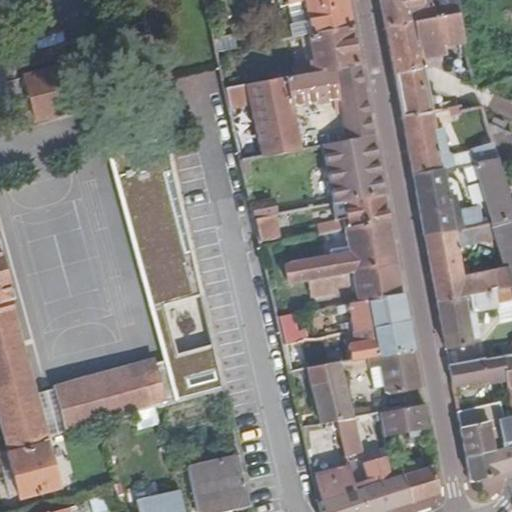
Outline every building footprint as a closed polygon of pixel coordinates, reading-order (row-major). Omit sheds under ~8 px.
[(292,29),(294,41),(312,37),(353,29),(347,0),(286,0),(289,8),(306,3),(311,25),(292,29)] [(377,0),(384,33),(456,16),(452,0),(431,0),(432,5),(422,6),(420,0),(409,0),(408,0),(407,0),(377,0)] [(456,16),(384,33),(401,121),(427,115),(439,113),(438,105),(428,106),(418,54),(462,44),(457,23),(456,16)] [(13,36),(18,58),(112,34),(110,22),(65,33),(62,24),(13,36)] [(353,29),(312,37),(316,62),(296,66),(298,77),(360,64),(353,29)] [(217,43),(220,55),(238,52),(235,39),(217,43)] [(298,77),(228,91),(233,111),(252,108),(262,158),(326,146),(373,138),(360,64),(298,77)] [(35,121),(79,110),(69,67),(23,78),(35,121)] [(459,114),(458,115),(467,151),(490,147),(484,126),(479,110),(459,114)] [(431,139),(427,115),(401,121),(412,178),(440,173),(444,172),(442,164),(436,165),(435,154),(441,153),(439,138),(431,139)] [(165,298),(201,289),(163,118),(120,131),(165,298)] [(499,178),(511,174),(511,150),(509,138),(499,134),(503,126),(494,121),(490,129),(484,126),(490,147),(494,163),(499,178)] [(373,138),(326,146),(337,204),(383,195),(373,138)] [(467,151),(471,167),(494,163),(490,147),(467,151)] [(511,223),(511,220),(511,218),(499,178),(494,163),(471,167),(489,228),(511,223)] [(440,173),(412,178),(424,241),(452,235),(460,234),(454,204),(447,205),(440,173)] [(345,231),(388,223),(383,195),(337,204),(333,205),(336,220),(343,219),(345,231)] [(254,205),(257,219),(277,216),(278,215),(275,202),(254,205)] [(277,216),(257,219),(262,242),(281,238),(277,216)] [(286,234),(288,243),(345,231),(343,219),(336,220),(337,223),(286,234)] [(401,296),(388,223),(345,231),(347,238),(341,239),(343,253),(284,264),(291,302),(337,293),(336,287),(348,286),(349,295),(357,293),(359,303),(401,296)] [(436,306),(493,295),(509,292),(511,291),(511,223),(489,228),(494,243),(503,271),(468,277),(466,268),(458,269),(455,249),(452,235),(424,241),(436,306)] [(494,243),(489,228),(460,234),(452,235),(455,249),(494,243)] [(0,424),(7,448),(100,423),(161,406),(167,405),(155,362),(37,394),(0,262),(0,424)] [(511,303),(511,301),(509,292),(493,295),(495,306),(511,303)] [(182,376),(215,367),(196,295),(163,304),(182,376)] [(496,312),(495,306),(493,295),(436,306),(444,351),(470,346),(470,342),(478,341),(475,316),(496,312)] [(401,296),(359,303),(349,305),(354,334),(374,331),(407,325),(401,296)] [(292,336),(297,335),(293,315),(279,318),(285,347),(293,345),(292,336)] [(352,347),(354,363),(412,352),(407,325),(374,331),(376,343),(352,347)] [(292,336),(293,345),(304,343),(314,341),(313,336),(305,337),(305,334),(297,335),(292,336)] [(285,347),(291,374),(309,371),(330,367),(329,356),(307,359),(304,343),(293,345),(285,347)] [(352,419),(350,411),(344,377),(361,374),(361,372),(380,369),(385,396),(419,391),(412,352),(354,363),(330,367),(309,371),(320,425),(324,424),(339,421),(352,419)] [(511,358),(503,360),(507,380),(511,406),(511,405),(511,358)] [(448,369),(452,390),(507,380),(503,360),(448,369)] [(500,404),(456,413),(457,417),(479,413),(482,423),(489,422),(495,454),(502,452),(497,421),(503,419),(500,404)] [(422,406),(379,414),(384,438),(427,431),(422,406)] [(352,419),(356,418),(368,416),(367,408),(350,411),(352,419)] [(479,413),(457,417),(465,462),(495,454),(489,422),(482,423),(479,413)] [(473,483),(511,471),(511,417),(503,419),(497,421),(502,452),(495,454),(465,462),(469,481),(473,483)] [(342,432),(347,457),(363,453),(356,418),(352,419),(339,421),(342,432)] [(342,432),(339,421),(324,424),(327,435),(342,432)] [(47,445),(9,455),(20,497),(58,487),(47,445)] [(315,450),(308,452),(314,477),(321,475),(315,450)] [(438,494),(431,456),(417,460),(418,464),(409,467),(407,462),(401,464),(404,476),(412,502),(438,494)] [(239,511),(250,510),(239,460),(186,472),(194,511),(206,511),(228,508),(229,511),(239,511)] [(404,476),(401,464),(391,468),(393,479),(404,476)] [(360,485),(367,511),(381,511),(412,502),(404,476),(393,479),(391,468),(390,465),(380,468),(384,482),(378,484),(377,479),(364,483),(360,485)] [(367,511),(360,485),(353,486),(349,467),(321,475),(314,477),(321,511),(367,511)] [(137,511),(184,511),(181,496),(137,506),(137,511)]
